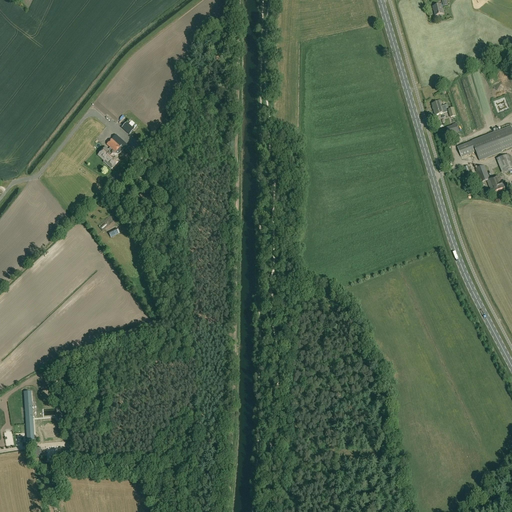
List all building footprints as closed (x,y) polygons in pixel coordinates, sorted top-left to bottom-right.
[(443,14),(441,5),(433,7),(436,16),(443,14)] [(435,116),(447,113),(446,107),(442,108),(440,102),(432,104),(435,116)] [(450,118),(456,117),(454,109),(447,110),(450,118)] [(134,130),(127,123),(122,128),(129,135),(134,130)] [(459,133),(457,124),(453,126),(453,127),(447,129),(449,136),(459,133)] [(506,149),(511,146),(511,129),(511,127),(458,147),(462,157),(476,152),(479,159),(506,149)] [(116,135),(112,139),(120,147),(125,143),(116,135)] [(115,152),(120,147),(112,139),(107,144),(111,148),(109,150),(106,147),(98,155),(105,161),(114,151),(115,152)] [(130,147),(125,143),(120,147),(126,152),(130,147)] [(115,157),(117,155),(114,151),(105,161),(110,166),(111,165),(114,168),(120,162),(115,157)] [(511,166),(507,155),(498,159),(504,173),(511,169),(511,166)] [(485,165),(476,169),(481,182),(487,180),(491,192),(506,187),(504,181),(501,182),(500,178),(499,178),(499,176),(491,178),(491,177),(489,177),(485,165)] [(469,166),(464,168),(470,185),(476,183),(469,166)] [(24,392),(26,425),(33,424),(31,392),(24,392)] [(34,445),(34,433),(26,433),(27,446),(34,445)]
